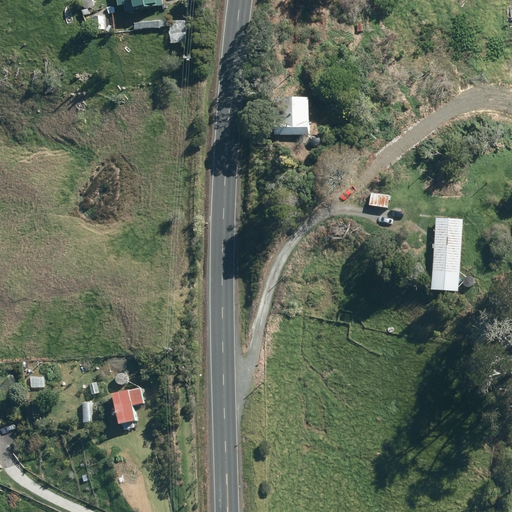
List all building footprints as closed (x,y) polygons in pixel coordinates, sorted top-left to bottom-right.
[(127,15),(165,6),(163,0),(117,0),(119,8),(125,6),(127,15)] [(315,131),(316,94),(280,93),(279,131),(315,131)] [(315,134),(313,134),(312,134),(311,135),(310,136),(309,137),(308,138),(308,139),(307,140),(307,142),(307,143),(308,144),(308,145),(309,146),(310,147),(311,148),(312,149),(313,149),(315,149),(316,149),(317,149),(318,148),(319,148),(320,147),(321,146),(322,145),(322,143),(322,142),(322,141),(322,139),(322,138),(321,137),(320,136),(319,135),(318,135),(317,134),(315,134)] [(390,199),(378,197),(379,194),(373,194),(372,196),(371,206),(389,209),(390,199)] [(465,289),(470,213),(444,212),(439,287),(465,289)] [(123,371),(118,372),(117,373),(116,374),(115,375),(115,376),(114,378),(114,379),(114,380),(114,382),(114,383),(115,384),(116,385),(117,386),(118,387),(119,387),(120,388),(122,388),(123,388),(124,388),(126,387),(127,387),(128,386),(129,385),(130,384),(130,383),(130,381),(131,380),(131,379),(130,377),(130,376),(129,375),(128,374),(127,373),(126,372),(125,372),(123,371)] [(100,382),(90,383),(91,395),(102,394),(100,382)] [(141,387),(113,393),(120,424),(136,420),(133,406),(145,403),(141,387)]
